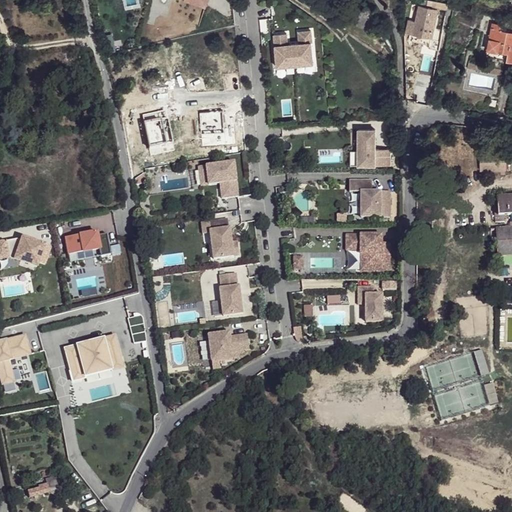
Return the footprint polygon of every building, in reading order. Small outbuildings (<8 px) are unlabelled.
[(205,14),(207,0),(180,0),(185,1),(183,9),(205,14)] [(447,4),(434,1),(433,6),(433,7),(447,10),(447,4)] [(360,12),(352,25),(368,36),(376,23),(360,12)] [(415,21),(413,32),(431,37),(432,34),(436,18),(418,13),(415,21)] [(406,31),(413,32),(415,21),(409,19),(406,31)] [(492,24),(486,51),(496,54),(506,55),(507,55),(509,48),(511,48),(511,34),(501,32),(501,31),(499,31),(500,26),(492,24)] [(274,35),(276,67),(313,64),(310,31),(298,32),(299,44),(287,45),(286,34),(274,35)] [(413,32),(410,41),(428,46),(429,46),(431,37),(413,32)] [(427,49),(438,52),(441,35),(432,34),(431,37),(429,46),(428,46),(427,49)] [(101,37),(103,48),(114,45),(111,35),(101,37)] [(114,45),(103,48),(105,54),(115,51),(114,45)] [(183,56),(164,59),(168,83),(134,89),(138,109),(208,95),(204,74),(186,77),(184,65),(197,63),(195,48),(182,51),(183,56)] [(496,54),(486,51),(485,58),(504,62),(506,59),(506,55),(496,54)] [(132,63),(138,89),(159,84),(156,71),(162,69),(158,53),(150,55),(151,58),(132,63)] [(501,77),(502,72),(469,65),(468,70),(501,77)] [(433,76),(419,73),(415,93),(419,94),(418,102),(428,105),(433,76)] [(225,109),(199,111),(201,136),(224,134),(225,144),(237,143),(235,118),(225,118),(225,109)] [(168,112),(143,118),(152,152),(176,146),(168,112)] [(359,151),(359,165),(391,165),(391,149),(376,149),(376,130),(359,130),(359,151)] [(481,152),(481,170),(507,169),(506,151),(481,152)] [(234,161),(198,167),(199,176),(207,174),(209,185),(220,183),(223,198),(240,195),(234,161)] [(207,174),(199,176),(201,186),(209,185),(207,174)] [(373,182),(351,182),(351,193),(362,193),(363,219),(392,219),(392,193),(373,193),(373,182)] [(494,223),(505,222),(504,216),(511,215),(511,196),(497,197),(498,212),(494,213),(494,223)] [(212,234),(215,260),(240,257),(238,243),(233,244),(231,229),(230,229),(229,220),(210,222),(212,234)] [(424,235),(446,233),(445,221),(431,222),(433,230),(424,231),(424,235)] [(204,235),(212,234),(210,222),(202,223),(204,235)] [(511,229),(510,229),(496,230),(498,257),(511,256),(511,229)] [(112,256),(109,235),(99,237),(99,233),(67,238),(70,256),(101,250),(102,258),(112,256)] [(384,235),(348,235),(347,250),(362,250),(362,274),(400,274),(400,250),(384,250),(384,235)] [(40,263),(46,245),(28,239),(27,243),(22,241),(18,239),(0,242),(0,259),(10,258),(16,256),(23,259),(22,262),(38,268),(40,263)] [(46,265),(53,248),(46,245),(40,263),(46,265)] [(122,256),(120,247),(112,249),(113,257),(122,256)] [(101,250),(70,256),(71,263),(102,258),(101,250)] [(305,271),(305,258),(295,258),(295,271),(305,271)] [(221,290),(224,317),(244,315),(240,287),(239,288),(237,275),(221,277),(222,290),(221,290)] [(385,321),(384,295),(376,295),(376,288),(360,288),(360,296),(368,296),(368,304),(368,321),(385,321)] [(310,310),(303,310),(304,324),(312,323),(310,310)] [(231,333),(210,336),(214,370),(222,369),(221,362),(234,360),(233,352),(251,350),(249,335),(231,338),(231,333)] [(32,355),(27,336),(0,343),(0,371),(4,385),(16,382),(10,361),(32,355)] [(111,373),(109,365),(121,363),(120,361),(114,338),(94,343),(95,346),(87,348),(86,345),(63,351),(69,374),(68,374),(70,384),(83,381),(83,380),(110,373),(111,373)] [(124,371),(121,361),(120,361),(121,363),(109,365),(111,373),(110,373),(110,374),(124,371)] [(46,371),(32,375),(37,394),(51,390),(46,371)] [(28,491),(30,498),(49,492),(49,491),(67,487),(64,478),(38,485),(39,488),(28,491)] [(25,499),(22,486),(16,488),(19,500),(25,499)]
